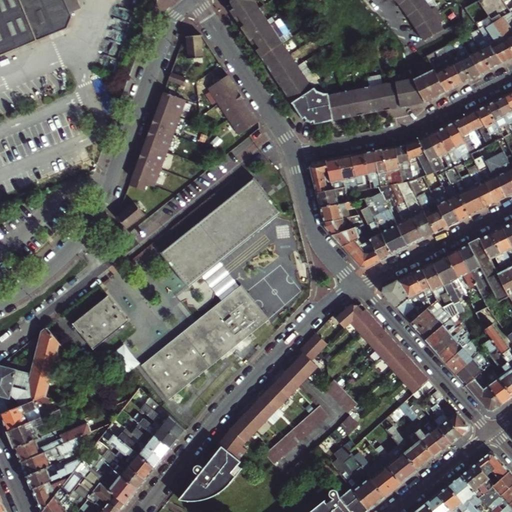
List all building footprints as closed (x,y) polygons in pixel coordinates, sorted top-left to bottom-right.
[(73,16),(71,12),(66,0),(0,0),(0,55),(68,27),(73,16)] [(82,8),(78,0),(66,0),(71,12),(82,8)] [(227,0),(228,4),(229,6),(230,8),(303,119),(305,118),(307,121),(309,121),(311,122),(314,121),(315,124),(425,102),(425,103),(446,92),(434,69),(413,80),(413,78),(329,95),(329,94),(324,95),(319,91),(316,87),(315,88),(281,37),(286,34),(277,21),(273,24),(266,14),(270,12),(266,5),(261,7),(256,0),(227,0)] [(397,0),(401,3),(409,15),(417,26),(424,39),(448,27),(443,19),(447,17),(443,9),(438,3),(435,5),(430,0),(397,0)] [(511,29),(508,28),(502,19),(511,13),(509,10),(504,2),(502,0),(480,0),(479,1),(478,1),(511,50),(511,29)] [(490,45),(503,63),(511,58),(511,50),(478,1),(465,8),(479,29),(486,25),(494,37),(488,42),(490,45)] [(475,31),(470,34),(492,69),(503,63),(490,45),(484,47),(475,31)] [(476,52),(469,55),(481,74),(492,69),(470,34),(467,36),(468,38),(465,40),(464,37),(459,40),(464,47),(466,49),(467,51),(471,49),(476,52)] [(204,57),(202,35),(187,35),(188,58),(204,57)] [(464,47),(459,40),(452,43),(456,51),(464,47)] [(452,43),(445,47),(447,52),(448,54),(449,55),(456,51),(452,43)] [(445,47),(437,51),(440,58),(442,57),(441,55),(447,52),(445,47)] [(458,53),(458,55),(461,60),(462,59),(472,79),(481,74),(469,55),(467,51),(466,49),(458,53)] [(428,56),(431,63),(440,58),(437,51),(428,56)] [(455,87),(463,83),(451,59),(449,55),(448,54),(443,57),(447,65),(448,64),(449,66),(445,68),(455,87)] [(451,59),(463,83),(472,79),(462,59),(461,60),(458,55),(451,59)] [(123,57),(114,91),(128,95),(137,60),(123,57)] [(434,69),(446,92),(455,87),(445,68),(442,70),(438,62),(432,65),(434,69)] [(172,72),(169,79),(184,85),(187,77),(172,72)] [(261,121),(229,75),(210,89),(241,134),(261,121)] [(165,91),(131,184),(146,190),(149,183),(156,186),(187,99),(165,91)] [(511,107),(506,95),(497,99),(511,129),(511,107)] [(511,133),(511,129),(497,99),(487,104),(504,137),(511,133)] [(504,137),(487,104),(478,109),(495,142),(499,140),(504,137)] [(478,109),(466,115),(474,131),(480,128),(482,131),(489,145),(495,142),(478,109)] [(455,121),(471,151),(472,154),(479,150),(475,142),(470,133),(474,131),(466,115),(455,121)] [(455,121),(446,125),(465,162),(471,159),(468,153),(471,151),(455,121)] [(465,162),(446,125),(438,129),(449,151),(453,149),(457,157),(453,159),(456,166),(465,162)] [(449,151),(438,129),(429,134),(440,156),(444,153),(449,151)] [(482,131),(477,134),(480,139),(483,145),(485,144),(487,147),(489,145),(482,131)] [(429,134),(420,138),(436,171),(438,176),(445,172),(447,171),(444,164),(439,166),(435,158),(440,156),(429,134)] [(507,143),(504,137),(499,140),(502,146),(507,143)] [(420,138),(408,143),(411,160),(421,158),(425,166),(416,168),(415,165),(412,165),(415,179),(424,176),(436,171),(420,138)] [(411,160),(408,143),(397,145),(401,163),(407,162),(409,172),(403,174),(404,182),(410,180),(415,179),(412,165),(411,160)] [(401,163),(397,145),(385,148),(389,171),(396,169),(398,180),(399,183),(404,182),(403,174),(401,163)] [(389,171),(385,148),(375,150),(382,186),(391,184),(390,182),(391,181),(389,171)] [(375,150),(364,152),(369,173),(375,172),(374,175),(375,185),(371,186),(371,188),(379,187),(382,186),(375,150)] [(453,159),(449,151),(444,153),(448,161),(453,159)] [(364,152),(352,154),(360,190),(365,189),(363,183),(364,182),(364,181),(363,174),(369,173),(364,152)] [(360,190),(352,154),(340,157),(345,179),(352,178),(353,181),(355,191),(360,190)] [(507,197),(511,194),(511,178),(508,170),(511,167),(511,165),(508,157),(506,154),(497,158),(495,155),(492,157),(497,168),(501,166),(504,171),(501,173),(496,175),(507,197)] [(345,179),(340,157),(328,159),(334,188),(337,187),(336,180),(339,179),(341,187),(346,185),(345,183),(345,179)] [(469,171),(479,166),(474,157),(471,159),(465,162),(468,169),(469,171)] [(421,158),(411,160),(412,165),(415,165),(416,168),(425,166),(421,158)] [(334,188),(328,159),(315,162),(312,167),(318,192),(334,188)] [(453,159),(448,161),(444,164),(447,171),(456,167),(456,166),(453,159)] [(407,162),(401,163),(403,174),(409,172),(407,162)] [(460,174),(468,169),(465,162),(456,166),(456,167),(460,174)] [(451,178),(460,174),(456,167),(447,171),(445,172),(451,184),(453,183),(469,216),(479,211),(468,190),(463,192),(463,189),(460,183),(457,185),(456,182),(455,179),(452,180),(451,178)] [(480,169),(472,173),(474,176),(477,175),(479,180),(479,184),(486,181),(481,171),(480,169)] [(460,221),(450,199),(438,176),(436,171),(424,176),(429,187),(437,183),(441,190),(439,191),(444,201),(438,205),(449,226),(460,221)] [(487,207),(497,202),(486,181),(479,184),(479,180),(477,175),(474,176),(472,173),(471,174),(487,207)] [(487,207),(471,174),(468,175),(470,178),(467,179),(470,185),(473,187),(468,190),(479,211),(487,207)] [(507,197),(496,175),(495,176),(486,181),(497,202),(507,197)] [(210,272),(217,266),(221,263),(224,260),(231,254),(238,249),(245,243),(252,237),(259,231),(272,220),(282,213),(280,211),(269,197),(264,190),(253,178),(246,183),(234,193),(222,203),(215,209),(209,213),(197,223),(185,233),(174,243),(161,253),(171,264),(170,264),(183,281),(190,288),(204,277),(204,276),(210,272)] [(371,186),(370,179),(364,181),(364,182),(363,183),(365,189),(371,188),(371,186)] [(418,187),(415,179),(410,180),(414,189),(418,187)] [(456,182),(457,185),(460,183),(463,189),(463,192),(468,190),(462,179),(456,182)] [(427,238),(437,233),(416,192),(414,189),(410,180),(404,182),(399,183),(397,183),(427,238)] [(394,217),(409,246),(427,238),(397,183),(394,184),(391,184),(382,186),(379,187),(383,194),(389,191),(397,207),(399,206),(403,213),(394,217)] [(456,196),(450,199),(460,221),(469,216),(453,183),(451,184),(450,185),(451,188),(450,188),(452,194),(456,196)] [(318,192),(322,207),(338,204),(337,194),(343,193),(345,202),(349,201),(347,193),(346,185),(341,187),(337,187),(334,188),(318,192)] [(366,229),(368,233),(376,248),(382,260),(409,246),(394,217),(383,194),(373,196),(371,188),(365,189),(360,190),(355,191),(347,193),(349,201),(352,201),(365,198),(369,205),(362,209),(369,224),(370,223),(372,226),(366,229)] [(449,226),(438,205),(437,201),(431,204),(425,192),(424,193),(422,189),(416,192),(437,233),(449,226)] [(338,204),(345,202),(343,193),(337,194),(338,204)] [(322,207),(325,222),(343,218),(340,210),(345,208),(346,210),(347,210),(351,209),(354,215),(358,213),(352,201),(349,201),(345,202),(338,204),(322,207)] [(136,202),(119,216),(128,228),(146,214),(136,202)] [(343,218),(325,222),(326,226),(334,235),(347,230),(345,224),(350,222),(352,222),(358,220),(361,224),(364,223),(358,213),(354,215),(343,218)] [(344,246),(356,240),(360,237),(358,233),(366,229),(364,223),(361,224),(353,228),(347,230),(334,235),(344,246)] [(511,241),(504,226),(492,233),(510,267),(511,265),(511,241)] [(368,233),(364,235),(368,243),(361,247),(366,252),(369,252),(376,248),(368,233)] [(492,233),(482,238),(492,257),(499,254),(498,255),(501,261),(500,261),(502,266),(500,267),(502,271),(510,267),(492,233)] [(482,238),(471,243),(487,276),(494,291),(499,300),(502,299),(509,295),(511,298),(511,265),(510,267),(502,271),(499,272),(498,269),(495,264),(492,257),(482,238)] [(368,267),(382,260),(376,248),(369,252),(366,252),(361,247),(356,240),(344,246),(362,267),(368,267)] [(487,276),(471,243),(460,249),(480,289),(486,285),(483,279),(487,276)] [(448,255),(460,278),(467,274),(466,276),(475,293),(480,290),(480,289),(460,249),(448,255)] [(499,254),(492,257),(495,264),(500,261),(501,261),(498,255),(499,254)] [(460,300),(469,295),(460,278),(448,255),(434,262),(458,311),(459,313),(464,311),(464,309),(460,300)] [(444,305),(445,307),(453,316),(458,311),(434,262),(423,267),(435,292),(436,295),(438,297),(444,294),(446,300),(449,301),(444,305)] [(210,272),(204,276),(224,300),(227,298),(233,292),(240,287),(221,263),(217,266),(210,272)] [(423,267),(416,271),(428,296),(435,292),(423,267)] [(428,296),(416,271),(408,275),(417,293),(420,300),(428,296)] [(417,293),(408,275),(399,279),(415,305),(418,311),(421,309),(418,302),(420,301),(420,300),(417,293)] [(404,314),(415,305),(399,279),(385,286),(385,291),(404,314)] [(266,315),(246,290),(242,285),(240,287),(233,292),(227,298),(224,300),(220,303),(214,308),(204,316),(191,326),(174,341),(145,363),(142,366),(146,371),(153,380),(162,391),(170,401),(176,396),(185,389),(196,380),(206,371),(224,357),(239,345),(249,337),(262,326),(261,325),(268,319),(265,316),(266,315)] [(499,300),(494,291),(484,296),(488,306),(499,300)] [(96,349),(114,334),(129,322),(126,317),(121,312),(112,300),(108,295),(104,298),(93,307),(92,308),(81,317),(72,324),(78,331),(82,337),(93,351),(96,349)] [(506,304),(511,300),(511,298),(509,295),(502,299),(506,304)] [(432,304),(429,307),(425,311),(422,313),(421,314),(415,319),(412,322),(419,330),(436,315),(439,313),(437,311),(441,307),(443,309),(445,307),(444,305),(438,299),(432,304)] [(429,380),(361,303),(359,305),(358,304),(351,304),(336,317),(345,328),(351,322),(414,393),(429,380)] [(446,313),(442,316),(439,319),(436,315),(419,330),(427,339),(452,317),(453,316),(445,307),(443,309),(446,313)] [(421,314),(418,311),(412,316),(415,319),(421,314)] [(266,315),(265,316),(268,319),(261,325),(262,326),(270,320),(266,315)] [(452,317),(427,339),(433,347),(458,324),(452,317)] [(458,324),(433,347),(440,354),(467,330),(464,323),(463,324),(461,322),(458,324)] [(487,332),(511,366),(511,353),(510,351),(511,349),(493,323),(485,328),(487,332)] [(45,397),(46,397),(54,371),(60,344),(48,328),(43,331),(33,375),(18,371),(19,369),(1,365),(0,366),(0,408),(2,414),(17,408),(13,398),(19,399),(21,406),(45,397)] [(440,354),(447,362),(472,340),(467,330),(440,354)] [(328,344),(317,332),(299,351),(302,354),(231,428),(201,466),(199,465),(198,465),(195,466),(194,469),(195,470),(195,471),(196,472),(184,488),(186,490),(180,499),(183,500),(186,501),(193,500),(200,500),(207,498),(214,496),(219,493),(224,490),(228,486),(238,475),(234,472),(239,465),(242,461),(240,460),(248,450),(243,446),(250,438),(319,366),(313,360),(328,344)] [(511,393),(511,366),(487,332),(473,340),(481,352),(484,356),(485,358),(491,354),(500,365),(503,366),(508,372),(500,377),(511,393)] [(472,340),(447,362),(457,373),(474,358),(481,352),(473,340),(472,340)] [(129,373),(142,362),(125,343),(113,354),(129,373)] [(481,372),(486,367),(488,366),(490,364),(485,358),(484,356),(477,362),(474,358),(457,373),(466,384),(481,372)] [(481,372),(503,403),(511,397),(511,393),(500,377),(495,381),(493,379),(494,377),(486,367),(481,372)] [(494,410),(503,403),(481,372),(466,384),(489,410),(494,410)] [(349,413),(358,403),(335,379),(325,389),(349,413)] [(419,402),(436,387),(429,380),(414,393),(412,394),(419,402)] [(443,395),(438,390),(433,395),(436,399),(435,401),(436,403),(438,401),(438,400),(443,395)] [(436,399),(433,395),(428,399),(435,406),(436,405),(437,404),(436,403),(435,401),(436,399)] [(438,401),(436,403),(437,404),(436,405),(462,435),(469,430),(470,425),(443,395),(438,400),(438,401)] [(139,399),(135,396),(131,401),(139,407),(141,405),(137,401),(139,399)] [(21,406),(17,408),(2,414),(9,431),(30,423),(27,414),(39,409),(39,407),(54,401),(46,397),(45,397),(21,406)] [(404,402),(388,416),(392,420),(404,410),(414,423),(419,420),(409,408),(404,402)] [(155,420),(179,439),(186,430),(164,410),(160,414),(146,403),(141,409),(155,420)] [(419,420),(429,432),(444,450),(453,443),(438,425),(434,428),(430,423),(430,422),(415,403),(409,408),(419,420)] [(330,415),(321,405),(265,454),(274,465),(330,415)] [(437,414),(432,418),(438,425),(453,443),(462,435),(436,405),(435,406),(432,408),(437,414)] [(30,423),(9,431),(16,448),(49,434),(45,424),(49,426),(62,420),(64,416),(63,413),(66,412),(65,408),(30,423)] [(134,418),(148,430),(172,448),(179,439),(155,420),(152,424),(138,413),(134,418)] [(351,415),(341,424),(350,435),(361,424),(351,415)] [(172,448),(148,430),(145,434),(130,422),(126,428),(140,440),(164,458),(172,448)] [(16,448),(22,462),(79,438),(93,433),(89,424),(62,435),(63,438),(61,439),(57,431),(49,434),(16,448)] [(398,444),(402,449),(406,445),(406,443),(392,426),(387,431),(398,444)] [(444,450),(429,432),(425,435),(420,428),(415,432),(421,439),(405,452),(420,470),(444,450)] [(156,468),(118,438),(108,430),(103,436),(127,455),(123,461),(147,480),(156,468)] [(164,458),(140,440),(137,444),(123,432),(118,438),(156,468),(164,458)] [(420,470),(405,452),(402,449),(398,444),(388,453),(370,432),(364,436),(387,464),(403,483),(420,470)] [(22,462),(28,476),(65,461),(63,455),(83,447),(79,438),(22,462)] [(147,480),(123,461),(120,464),(110,456),(112,452),(99,442),(93,449),(94,450),(103,457),(106,459),(104,462),(122,475),(139,489),(147,480)] [(333,464),(352,487),(370,509),(386,496),(354,457),(348,451),(351,448),(347,443),(335,453),(340,458),(333,464)] [(326,456),(318,446),(287,473),(297,483),(326,456)] [(96,466),(103,457),(94,450),(87,459),(96,466)] [(359,452),(354,457),(386,496),(403,483),(387,464),(375,474),(373,472),(374,469),(359,452)] [(489,453),(478,462),(496,484),(511,471),(495,453),(489,453)] [(65,461),(28,476),(33,489),(51,481),(58,478),(67,475),(75,471),(83,461),(81,454),(65,461)] [(99,469),(104,462),(106,459),(103,457),(96,466),(99,469)] [(83,461),(75,471),(69,479),(61,489),(69,495),(74,490),(87,500),(90,497),(101,483),(127,504),(132,499),(103,476),(97,471),(99,469),(96,466),(87,459),(83,461)] [(478,462),(462,474),(476,490),(485,483),(490,489),(496,484),(478,462)] [(243,468),(239,465),(234,472),(238,475),(243,468)] [(511,486),(511,472),(511,471),(496,484),(490,489),(484,494),(481,497),(483,499),(486,502),(491,498),(499,491),(502,495),(511,486)] [(139,489),(122,475),(118,479),(112,474),(109,477),(105,474),(103,476),(132,499),(139,489)] [(462,474),(450,484),(472,511),(483,511),(477,504),(483,499),(481,497),(479,494),(476,490),(462,474)] [(51,481),(33,489),(42,511),(61,489),(69,479),(68,478),(59,482),(53,485),(51,481)] [(90,497),(94,500),(98,495),(101,497),(97,502),(109,511),(121,511),(127,504),(101,483),(90,497)] [(472,511),(450,484),(439,493),(454,511),(472,511)] [(511,502),(511,486),(502,495),(494,501),(489,506),(494,511),(499,507),(507,500),(510,504),(511,502)] [(366,511),(370,509),(352,487),(340,496),(338,490),(335,489),(334,489),(332,490),(331,491),(331,492),(331,494),(331,495),(334,498),(327,503),(325,500),(310,511),(366,511)] [(69,495),(61,489),(42,511),(65,511),(66,511),(71,505),(73,502),(76,504),(77,502),(83,506),(87,500),(74,490),(69,495)] [(454,511),(439,493),(427,502),(434,511),(454,511)] [(87,500),(83,506),(77,511),(109,511),(97,502),(94,500),(90,497),(87,500)] [(491,498),(486,502),(489,506),(494,501),(491,498)] [(77,511),(83,506),(77,502),(76,504),(73,502),(71,505),(74,508),(70,511),(66,511),(65,511),(77,511)] [(434,511),(427,502),(415,511),(434,511)] [(511,502),(510,504),(502,511),(500,511),(510,511),(511,511),(511,502)]
